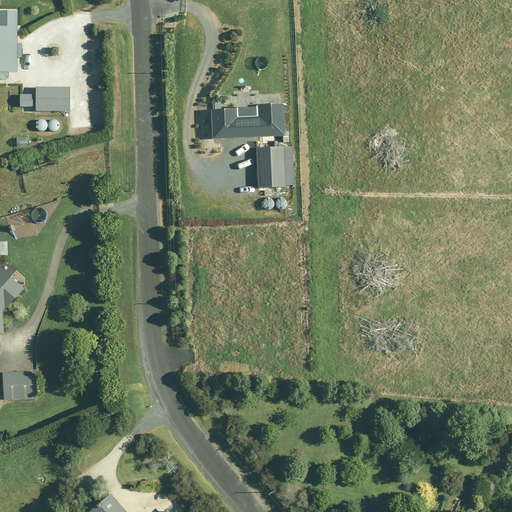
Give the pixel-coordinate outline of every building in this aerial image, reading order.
[(3,75),(16,75),(14,13),(0,13),(0,80),(3,80),(3,75)] [(67,112),(68,89),(33,88),(32,111),(67,112)] [(283,136),(281,104),(254,106),(255,118),(233,118),(233,111),(207,112),(208,140),(283,136)] [(255,189),(282,188),(281,148),(253,149),(255,189)] [(275,207),(277,208),(278,209),(280,209),(282,209),(284,207),(285,206),(285,204),(285,202),(284,201),(283,199),(281,198),(279,198),(278,199),(276,199),(275,201),(274,202),(274,204),(274,206),(275,207)] [(262,208),(264,209),(265,210),(267,210),(269,210),(270,208),(271,207),(272,205),(272,203),(271,202),(270,200),(268,199),(266,199),(265,199),(263,200),(262,202),(261,203),(261,205),(261,207),(262,208)] [(38,221),(34,208),(7,217),(11,229),(38,221)] [(0,320),(0,313),(20,289),(0,272),(0,334),(1,334),(0,320)] [(0,400),(33,399),(32,373),(0,374),(0,400)] [(166,511),(164,509),(159,511),(122,511),(107,494),(85,511),(166,511)]
